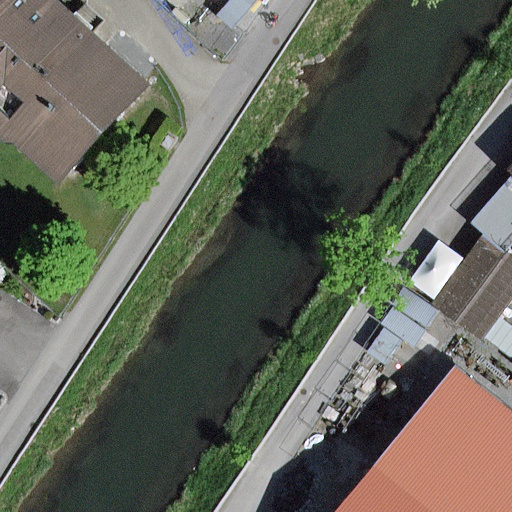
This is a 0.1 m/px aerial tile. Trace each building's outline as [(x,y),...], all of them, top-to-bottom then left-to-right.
[(0,0),(0,110),(83,187),(175,88),(79,0),(0,0)] [(511,246),(511,178),(471,223),(484,234),(505,254),(511,246)] [(511,259),(505,254),(484,234),(433,304),(484,341),(511,298),(511,259)] [(404,289),(380,324),(413,347),(437,312),(404,289)] [(511,511),(511,416),(464,380),(357,511),(511,511)]
